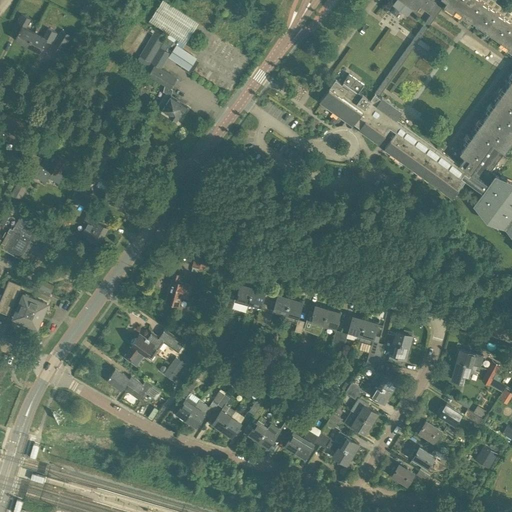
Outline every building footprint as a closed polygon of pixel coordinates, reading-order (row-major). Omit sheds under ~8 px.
[(173,43),(182,49),(199,23),(164,0),(163,0),(149,21),(169,34),(176,38),(173,43)] [(359,91),(364,85),(349,74),(342,84),(335,79),(320,101),(353,125),(354,123),(357,125),(360,127),(359,129),(379,143),(386,134),(388,130),(390,132),(394,134),(384,148),(453,197),(465,179),(483,192),(474,205),(483,211),(482,214),(487,221),(496,224),(497,221),(511,231),(511,180),(507,179),(505,181),(496,175),(491,171),(505,151),(508,153),(511,147),(511,23),(479,0),(400,0),(417,12),(420,7),(431,14),(411,43),(407,48),(370,99),(359,91)] [(15,39),(28,46),(35,33),(26,28),(31,19),(22,14),(16,24),(22,27),(15,39)] [(43,37),(35,33),(28,46),(40,52),(47,40),(52,43),(57,33),(48,28),(43,37)] [(61,53),(72,36),(63,30),(52,48),(61,53)] [(182,49),(173,43),(176,38),(169,34),(167,38),(155,30),(140,55),(155,64),(149,75),(167,86),(163,92),(165,93),(166,93),(171,96),(175,90),(171,88),(177,78),(163,69),(171,56),(190,69),(196,59),(182,49)] [(187,105),(171,96),(166,93),(165,93),(157,106),(163,109),(163,110),(170,114),(169,115),(177,120),(182,112),(183,112),(187,105)] [(0,135),(15,143),(18,138),(26,124),(3,112),(0,117),(0,135)] [(35,176),(46,182),(48,178),(59,184),(64,175),(59,173),(63,166),(62,165),(66,159),(65,158),(65,156),(61,154),(60,155),(55,153),(50,161),(45,158),(35,176)] [(31,162),(38,165),(42,157),(35,154),(31,162)] [(104,199),(121,208),(123,204),(128,196),(119,191),(124,183),(103,172),(99,181),(106,186),(104,190),(107,192),(104,199)] [(11,194),(20,199),(27,186),(18,181),(11,194)] [(80,203),(84,195),(88,188),(80,183),(72,199),(80,203)] [(4,193),(9,196),(14,187),(9,184),(4,193)] [(86,238),(97,244),(99,241),(100,242),(108,227),(100,222),(103,217),(90,210),(84,220),(88,222),(83,233),(88,235),(86,238)] [(46,224),(23,211),(21,215),(24,217),(21,222),(41,234),(46,224)] [(49,220),(46,224),(53,228),(56,223),(49,220)] [(41,234),(21,222),(17,228),(14,227),(13,230),(33,241),(36,243),(41,234)] [(33,241),(13,230),(10,228),(8,232),(11,234),(8,239),(28,250),(33,241)] [(28,250),(8,239),(4,245),(1,243),(0,246),(0,247),(23,260),(28,250)] [(201,262),(201,261),(194,259),(192,266),(199,268),(204,269),(206,263),(201,262)] [(165,302),(179,306),(181,296),(188,298),(191,285),(185,284),(185,283),(178,281),(179,279),(180,277),(179,277),(180,274),(174,272),(172,279),(171,279),(165,302)] [(0,301),(0,310),(9,315),(13,305),(18,308),(14,317),(30,324),(30,325),(36,327),(37,327),(38,327),(39,326),(41,321),(41,319),(47,304),(32,297),(31,296),(26,293),(25,294),(24,294),(23,295),(20,300),(21,302),(16,300),(22,285),(9,279),(0,301)] [(41,287),(51,291),(54,285),(43,281),(41,287)] [(29,288),(45,294),(46,290),(30,284),(29,288)] [(249,303),(253,287),(240,284),(238,292),(232,290),(225,311),(230,313),(234,301),(235,302),(236,299),(249,303)] [(265,291),(253,287),(249,303),(261,306),(265,291)] [(290,298),(278,294),(273,310),(286,313),(290,298)] [(303,301),(290,298),(284,318),(297,322),(295,331),(301,332),(304,321),(298,319),(303,301)] [(323,324),(328,308),(315,305),(313,312),(309,311),(304,328),(315,331),(315,333),(317,334),(319,335),(324,324),(323,324)] [(323,324),(324,324),(336,328),(340,312),(328,308),(323,324)] [(266,310),(261,309),(257,320),(263,322),(266,310)] [(272,312),(266,310),(263,322),(269,324),(272,312)] [(359,340),(365,319),(353,316),(348,333),(347,337),(359,340)] [(373,341),(378,323),(365,319),(359,340),(371,344),(373,341)] [(397,330),(393,342),(411,347),(412,345),(412,344),(414,337),(412,336),(412,335),(413,332),(404,329),(403,332),(397,330)] [(342,332),(336,330),(332,341),(338,343),(342,332)] [(132,346),(125,357),(132,362),(139,351),(151,359),(164,341),(151,331),(146,338),(139,334),(135,339),(134,339),(132,342),(132,344),(131,345),(132,346)] [(347,333),(342,332),(338,343),(344,345),(347,333)] [(164,342),(178,352),(185,343),(170,333),(164,342)] [(378,342),(373,341),(371,344),(369,352),(375,354),(378,342)] [(384,344),(378,342),(375,354),(381,355),(384,344)] [(411,347),(393,342),(390,353),(406,358),(407,352),(409,353),(411,347)] [(244,351),(234,348),(232,357),(242,360),(244,351)] [(472,364),(480,367),(483,355),(476,353),(460,349),(457,360),(472,364)] [(375,354),(369,352),(368,358),(379,361),(381,355),(375,354)] [(164,373),(174,380),(186,364),(176,357),(164,373)] [(248,365),(265,370),(267,363),(250,358),(248,365)] [(379,361),(368,358),(366,364),(378,367),(379,361)] [(472,364),(457,360),(452,379),(462,382),(465,375),(469,376),(472,364)] [(496,373),(500,365),(493,361),(489,369),(496,373)] [(267,370),(274,372),(276,364),(269,362),(267,370)] [(115,368),(107,379),(122,390),(125,386),(127,383),(129,384),(126,389),(141,400),(146,393),(152,384),(146,379),(143,384),(131,376),(130,378),(115,368)] [(485,376),(482,380),(490,384),(496,373),(489,369),(485,376)] [(299,381),(301,375),(289,370),(287,376),(299,381)] [(371,380),(372,381),(391,392),(396,382),(398,383),(401,377),(392,372),(389,377),(383,373),(382,375),(377,371),(371,380)] [(391,392),(372,381),(368,386),(373,389),(371,394),(384,402),(391,392)] [(348,387),(350,385),(345,382),(342,387),(347,390),(348,387)] [(350,385),(348,387),(359,393),(362,388),(352,382),(350,385)] [(185,421),(200,399),(201,398),(191,391),(194,387),(189,383),(182,393),(187,397),(185,399),(176,412),(181,415),(180,417),(185,421)] [(359,393),(348,387),(347,390),(345,392),(356,399),(359,393)] [(506,402),(511,392),(504,387),(498,397),(506,402)] [(213,400),(218,404),(225,394),(219,391),(213,400)] [(223,429),(232,416),(236,410),(226,403),(230,398),(225,394),(218,404),(223,407),(213,423),(223,429)] [(249,411),(254,414),(261,405),(265,399),(260,395),(249,411)] [(200,399),(185,421),(194,427),(195,425),(196,425),(210,406),(200,399)] [(437,413),(455,424),(462,413),(447,403),(444,408),(441,406),(437,413)] [(378,412),(364,404),(358,414),(372,423),(378,412)] [(464,414),(480,424),(483,419),(467,409),(464,414)] [(372,423),(358,414),(352,410),(344,422),(351,426),(352,425),(366,433),(372,423)] [(280,430),(285,433),(297,416),(291,412),(281,428),(271,422),(268,427),(259,440),(269,446),(280,430)] [(330,418),(337,423),(340,424),(343,419),(333,412),(330,418)] [(232,416),(223,429),(233,436),(242,423),(232,416)] [(285,445),(295,451),(304,437),(294,431),(302,419),(297,416),(285,433),(290,436),(285,445)] [(337,423),(330,418),(326,423),(334,428),(337,423)] [(249,433),(259,440),(268,427),(258,420),(249,433)] [(417,430),(419,431),(439,444),(443,437),(439,434),(441,430),(426,420),(423,425),(421,424),(417,430)] [(443,431),(455,439),(458,434),(447,426),(443,431)] [(511,429),(507,426),(502,434),(511,439),(511,429)] [(315,442),(320,445),(326,435),(321,432),(319,435),(309,429),(304,437),(295,451),(306,457),(315,442)] [(340,431),(334,442),(353,453),(359,443),(340,431)] [(326,435),(320,445),(325,448),(327,445),(330,447),(330,448),(336,451),(333,455),(347,464),(353,453),(334,442),(330,439),(331,438),(326,435)] [(410,456),(428,467),(435,456),(420,446),(417,451),(415,449),(410,456)] [(484,446),(480,453),(486,457),(483,463),(489,467),(493,461),(497,453),(484,446)] [(437,457),(449,465),(452,460),(440,452),(437,457)] [(392,475),(407,484),(415,473),(399,463),(396,468),(394,467),(390,473),(392,474),(392,475)] [(417,474),(427,481),(430,475),(420,469),(417,474)] [(436,495),(440,488),(439,487),(435,484),(433,483),(429,490),(436,495)]
